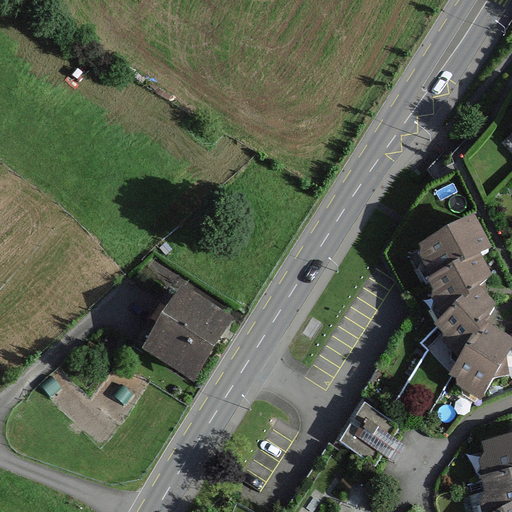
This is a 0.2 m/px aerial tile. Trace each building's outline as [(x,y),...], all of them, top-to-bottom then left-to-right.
[(436,281),(477,258),(488,252),(472,222),(423,250),(423,257),(436,281)] [(477,258),(436,281),(431,283),(437,293),(435,299),(447,321),(477,292),(490,279),(477,258)] [(197,384),(233,318),(177,287),(141,353),(197,384)] [(477,292),(447,321),(440,328),(445,336),(444,342),(461,362),(482,330),(495,311),(477,292)] [(511,345),(482,330),(461,362),(452,376),(457,381),(459,387),(480,399),(511,347),(511,345)] [(376,444),(391,455),(404,437),(360,406),(339,435),(367,456),(376,444)] [(488,480),(511,474),(511,441),(484,448),(487,458),(483,463),(488,480)] [(482,511),(506,511),(511,509),(511,474),(488,480),(483,481),(487,498),(481,506),(482,511)]
